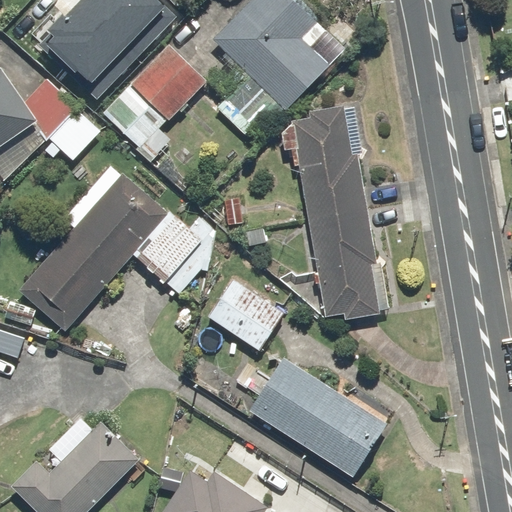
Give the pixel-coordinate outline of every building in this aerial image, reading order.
[(160,0),(81,0),(43,42),(98,91),(172,10),(160,0)] [(288,107),(290,109),(351,48),(301,0),(254,0),(217,38),(253,73),(221,106),(255,140),(288,107)] [(139,148),(152,161),(175,138),(164,128),(212,79),(174,43),(107,111),(142,145),(139,148)] [(0,165),(0,164),(0,149),(46,119),(9,65),(0,71),(0,165)] [(358,153),(349,103),(314,109),(315,116),(297,119),(287,130),(290,149),(297,147),(300,164),(304,164),(330,315),(349,312),(350,318),(385,313),(384,309),(394,307),(386,260),(381,261),(363,152),(358,153)] [(78,226),(23,289),(70,330),(138,253),(183,293),(204,268),(211,270),(220,231),(203,215),(193,226),(174,209),(172,212),(128,171),(125,174),(114,165),(68,217),(78,226)] [(246,224),(243,198),(226,200),(229,226),(246,224)] [(270,226),(247,230),(250,253),(274,248),(270,226)] [(237,277),(212,315),(264,349),(289,312),(237,277)] [(0,328),(0,350),(22,358),(29,339),(0,328)] [(393,423),(289,356),(255,409),(359,476),(393,423)] [(41,459),(16,484),(43,511),(90,511),(130,473),(137,480),(148,468),(141,461),(145,457),(106,419),(54,471),(41,459)] [(195,469),(166,511),(267,511),(272,505),(218,469),(211,480),(195,469)]
